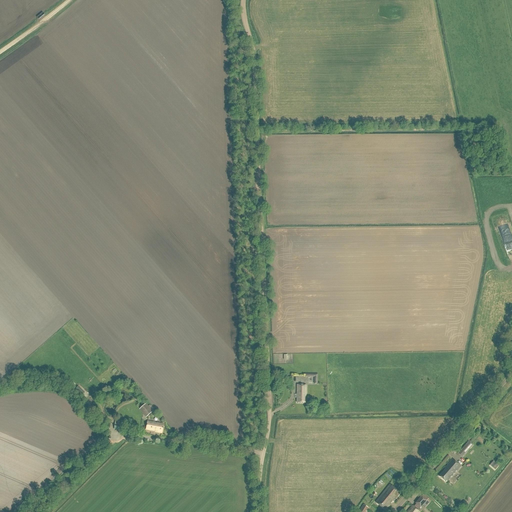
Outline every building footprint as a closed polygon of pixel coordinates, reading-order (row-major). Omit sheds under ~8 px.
[(314,377),(314,384),(318,384),(318,374),(304,374),(304,377),(314,377)] [(305,404),(306,386),(306,385),(301,384),(297,384),(297,385),(297,395),(297,396),(297,398),(297,403),(305,404)] [(78,386),(76,389),(82,395),(85,392),(78,386)] [(146,417),(152,412),(146,404),(140,410),(146,417)] [(135,410),(131,412),(137,421),(141,418),(135,410)] [(162,433),(164,424),(147,421),(146,429),(158,432),(162,433)] [(466,452),(473,445),(469,442),(463,449),(466,452)] [(447,482),(461,467),(452,459),(444,469),(445,470),(439,477),(445,482),(446,481),(447,482)] [(390,506),(401,493),(391,484),(376,502),(385,510),(389,506),(390,506)] [(419,511),(418,510),(421,506),(422,505),(425,508),(429,503),(426,501),(427,500),(429,497),(424,493),(416,502),(417,503),(413,506),(412,506),(406,511),(419,511)]
